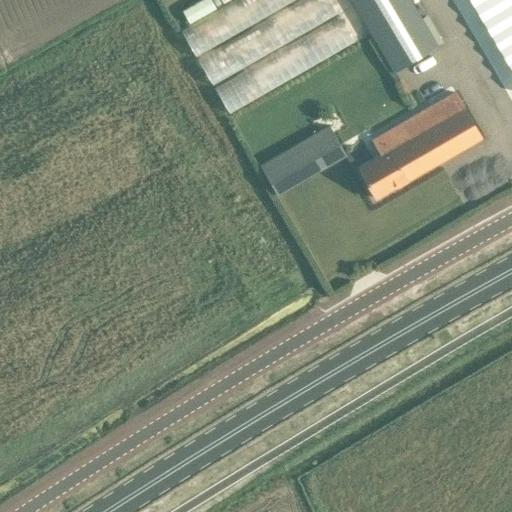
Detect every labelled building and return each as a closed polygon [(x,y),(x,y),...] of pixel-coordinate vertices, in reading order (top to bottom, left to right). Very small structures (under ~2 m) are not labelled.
[(219,113),(353,48),(330,0),(228,0),(176,25),(219,113)] [(351,0),(393,72),(438,45),(411,0),(351,0)] [(511,0),(468,0),(511,73),(511,0)] [(381,153),(358,166),(376,198),(481,137),(455,92),(373,139),(381,153)] [(328,124),(259,163),(277,194),(346,154),(328,124)]
